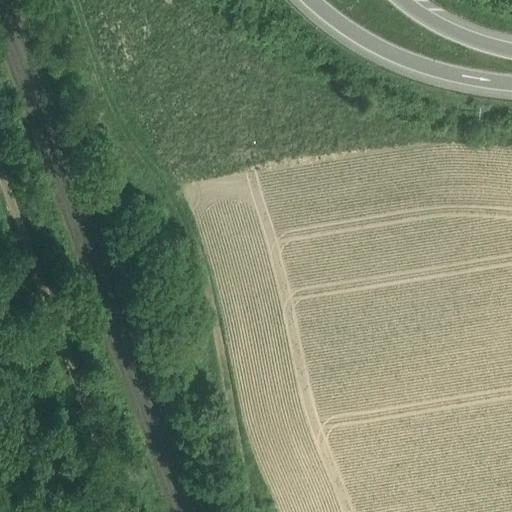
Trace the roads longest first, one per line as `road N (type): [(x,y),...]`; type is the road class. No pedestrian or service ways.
road 1 (track): [(103,40),(98,78),(124,133),(202,248),(251,511)]
road 2 (track): [(0,171),(129,511)]
road 3 (motorway): [(308,0),(379,54),(511,90)]
road 4 (motorway): [(511,52),(437,25),(399,0)]
